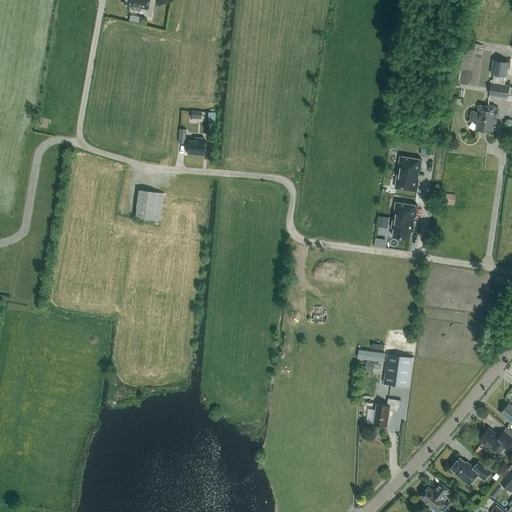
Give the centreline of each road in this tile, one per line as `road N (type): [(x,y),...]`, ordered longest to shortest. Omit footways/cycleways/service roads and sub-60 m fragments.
road 1 (unclassified): [(416,259),(293,238),(293,195),(284,181),(148,168),(60,139),(38,151),(22,230),(2,244)]
road 2 (unclassified): [(371,511),(511,351)]
